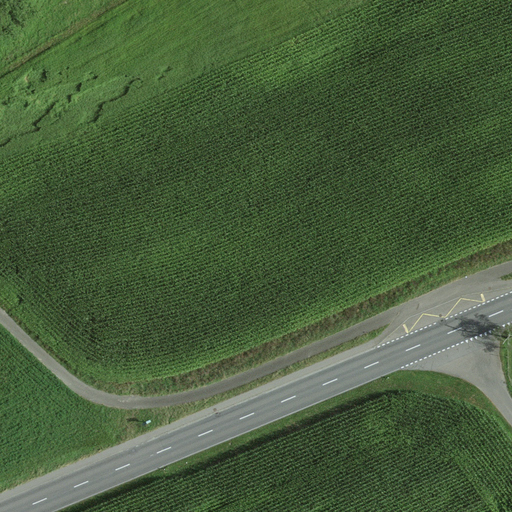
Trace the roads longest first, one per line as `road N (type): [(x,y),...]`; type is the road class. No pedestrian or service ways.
road 1 (track): [(0,314),(83,393),(140,401),(225,385),(449,296)]
road 2 (secondary): [(464,324),(14,511)]
